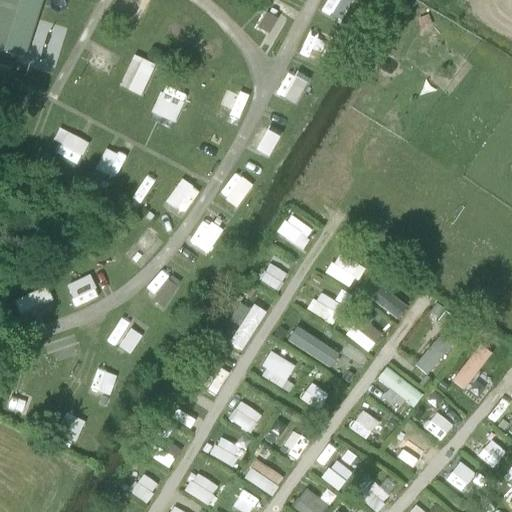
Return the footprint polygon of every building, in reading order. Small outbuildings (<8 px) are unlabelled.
[(38,0),(0,0),(0,51),(21,58),(38,0)] [(279,27),(290,8),(275,0),(263,0),(256,13),(279,27)] [(323,0),(320,8),(336,16),(343,0),(323,0)] [(81,61),(99,71),(109,53),(91,43),(81,61)] [(115,87),(139,96),(152,64),(129,54),(115,87)] [(283,70),(270,88),(289,103),(303,84),(283,70)] [(174,124),(186,95),(159,83),(147,112),(174,124)] [(238,122),(246,96),(223,89),(215,115),(238,122)] [(257,122),(245,147),(267,157),(279,133),(257,122)] [(61,133),(53,155),(77,164),(85,142),(61,133)] [(118,178),(126,157),(101,148),(94,169),(118,178)] [(232,209),(249,187),(228,171),(211,193),(232,209)] [(176,179),(162,204),(174,210),(188,185),(176,179)] [(287,214),(274,232),(298,250),(311,232),(287,214)] [(186,242),(206,253),(219,230),(199,219),(186,242)] [(146,257),(161,246),(152,233),(136,244),(146,257)] [(328,263),(321,272),(343,287),(350,278),(328,263)] [(269,264),(257,280),(276,293),(288,277),(269,264)] [(143,300),(170,308),(179,283),(151,274),(143,300)] [(70,305),(94,299),(87,276),(64,282),(70,305)] [(392,321),(403,309),(370,279),(359,291),(392,321)] [(16,315),(49,300),(42,285),(10,300),(16,315)] [(332,318),(345,295),(336,290),(322,313),(332,318)] [(307,311),(319,316),(327,297),(314,292),(307,311)] [(250,304),(225,342),(241,352),(266,315),(250,304)] [(127,328),(132,321),(122,315),(107,340),(130,355),(141,336),(127,328)] [(342,333),(364,353),(379,336),(358,316),(342,333)] [(327,369),(337,354),(294,324),(284,339),(327,369)] [(477,344),(447,378),(460,391),(491,356),(477,344)] [(268,350),(255,370),(282,387),(295,367),(268,350)] [(419,350),(410,368),(426,375),(434,357),(419,350)] [(374,378),(410,409),(420,398),(384,366),(374,378)] [(106,397),(113,377),(93,369),(86,389),(106,397)] [(9,391),(3,407),(27,415),(32,400),(9,391)] [(225,419),(250,435),(261,416),(237,401),(225,419)] [(75,444),(84,423),(62,413),(52,434),(75,444)] [(369,442),(380,424),(362,413),(351,431),(369,442)] [(411,469),(427,448),(406,433),(391,454),(411,469)] [(167,469),(179,450),(158,437),(146,456),(167,469)] [(207,456),(232,466),(240,448),(215,437),(207,456)] [(342,444),(324,462),(343,481),(361,463),(342,444)] [(269,496),(282,478),(254,460),(242,478),(269,496)] [(511,471),(511,472),(511,471),(511,491),(503,500),(511,509),(511,471)] [(181,491),(206,506),(218,487),(193,472),(181,491)] [(128,490),(143,502),(157,485),(141,473),(128,490)] [(388,480),(365,481),(366,507),(388,506),(388,480)] [(303,490),(290,506),(297,511),(316,511),(322,505),(303,490)] [(246,511),(254,511),(257,508),(234,495),(230,503),(246,511)]
